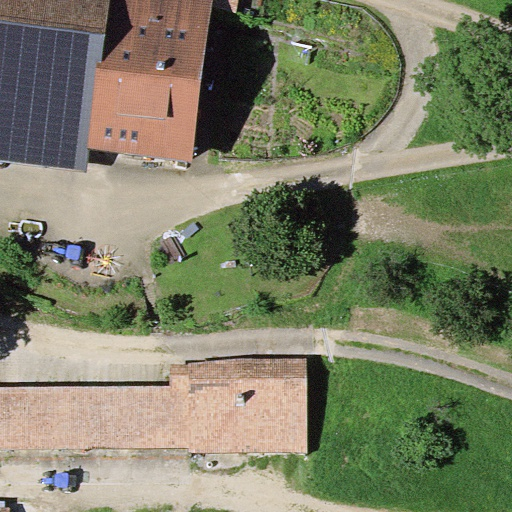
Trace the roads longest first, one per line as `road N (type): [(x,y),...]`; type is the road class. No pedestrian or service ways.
road 1 (track): [(511,150),(215,194),(74,204),(0,198)]
road 2 (track): [(511,385),(354,343),(144,348)]
road 3 (track): [(306,511),(173,488),(0,485)]
road 4 (track): [(402,5),(419,64),(417,89),(389,137),(349,170)]
road 5 (track): [(0,324),(144,348)]
road 6 (unclassified): [(511,43),(385,0)]
